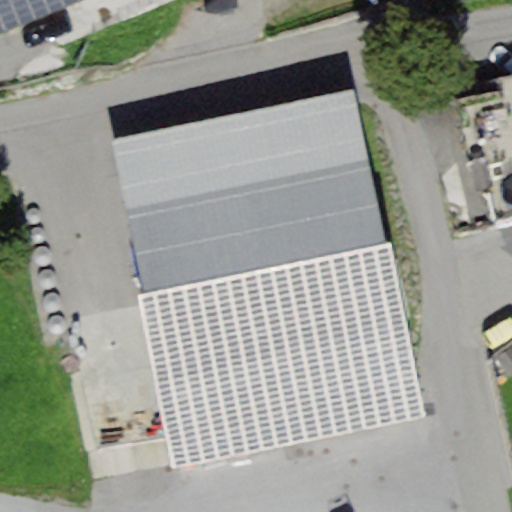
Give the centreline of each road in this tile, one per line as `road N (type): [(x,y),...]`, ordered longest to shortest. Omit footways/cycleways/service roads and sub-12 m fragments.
road 1 (residential): [(386,38),(482,511)]
road 2 (residential): [(386,38),(0,116)]
road 3 (residential): [(511,17),(386,38)]
